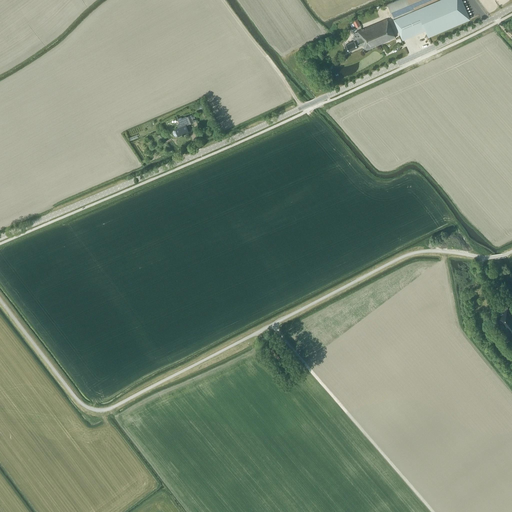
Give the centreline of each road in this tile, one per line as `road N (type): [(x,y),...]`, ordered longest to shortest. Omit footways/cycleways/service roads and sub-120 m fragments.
road 1 (unclassified): [(0,300),(80,404),(101,412),(402,258),(511,252)]
road 2 (tertiary): [(0,238),(511,8)]
road 3 (track): [(485,258),(417,174),(374,180),(305,111)]
road 4 (track): [(272,325),(432,511)]
